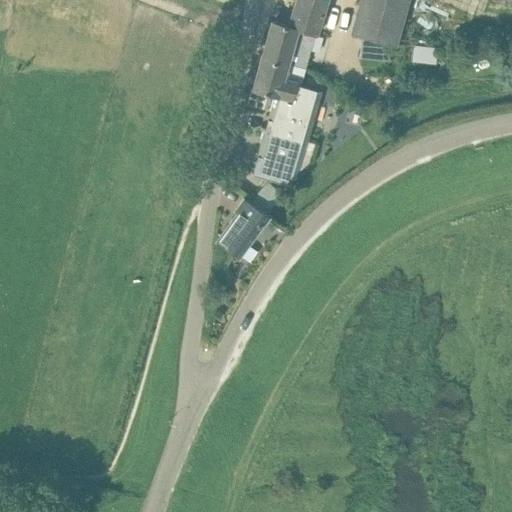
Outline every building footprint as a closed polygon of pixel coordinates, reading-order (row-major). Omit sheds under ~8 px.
[(301,70),(303,71),(314,33),(317,34),(327,0),(293,0),(286,24),(271,20),(260,57),(301,70)] [(358,0),(349,32),(396,45),(408,0),(358,0)] [(436,60),(437,46),(413,44),(412,58),(436,60)] [(301,70),(260,57),(252,87),(275,94),(256,153),(258,154),(252,172),(284,182),(291,176),(296,177),(321,90),(300,84),(303,71),(301,70)] [(266,180),(250,201),(267,214),(283,194),(266,180)] [(237,212),(216,241),(238,257),(268,215),(243,197),(234,210),(237,212)]
